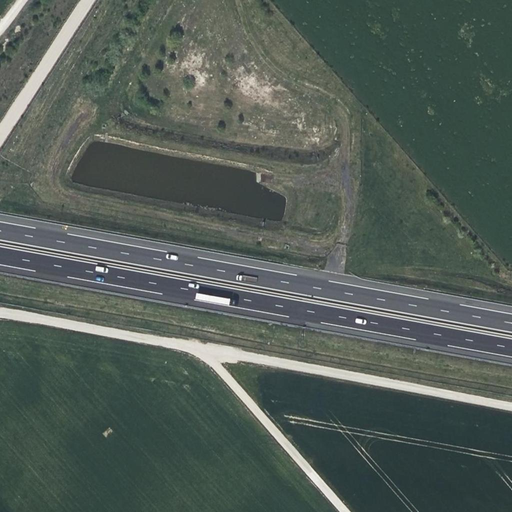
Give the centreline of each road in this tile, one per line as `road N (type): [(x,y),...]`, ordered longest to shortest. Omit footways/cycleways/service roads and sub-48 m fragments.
road 1 (motorway): [(511,323),(0,230)]
road 2 (motorway): [(0,255),(511,347)]
road 3 (track): [(511,405),(191,344)]
road 4 (track): [(191,344),(344,511)]
road 5 (track): [(191,344),(0,311)]
road 6 (unclassified): [(77,0),(0,118)]
